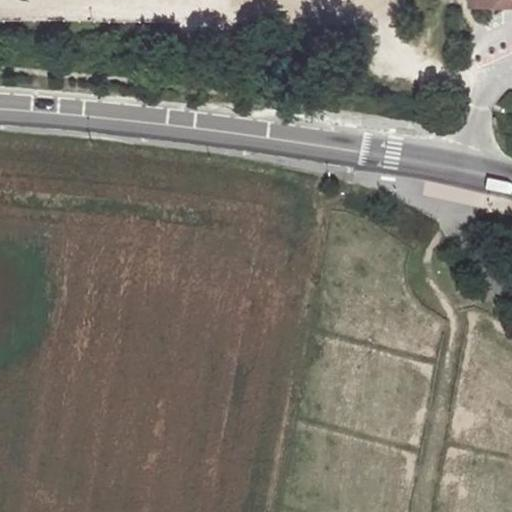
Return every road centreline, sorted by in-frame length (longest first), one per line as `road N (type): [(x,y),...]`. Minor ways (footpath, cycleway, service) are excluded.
road 1 (tertiary): [(0,108),(303,143),(511,179)]
road 2 (track): [(451,210),(427,252),(427,275),(454,313),(420,511)]
